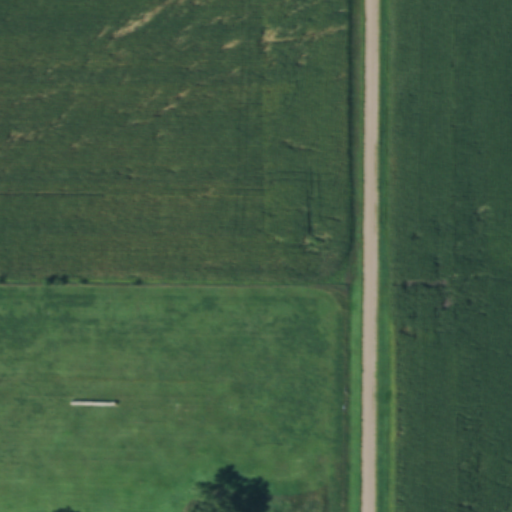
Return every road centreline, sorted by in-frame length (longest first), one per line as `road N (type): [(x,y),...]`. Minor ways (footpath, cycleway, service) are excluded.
road 1 (residential): [(373,511),(376,0)]
road 2 (residential): [(375,268),(511,269)]
